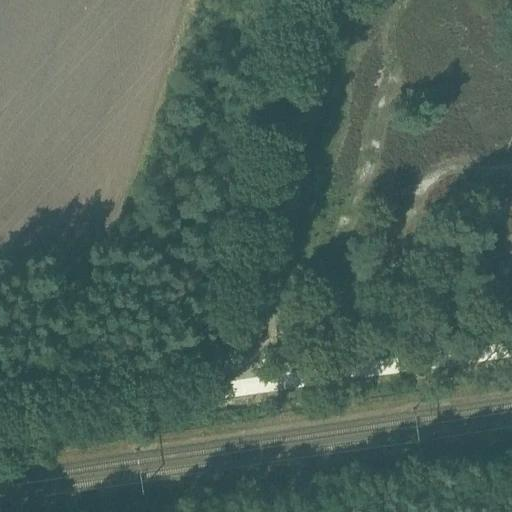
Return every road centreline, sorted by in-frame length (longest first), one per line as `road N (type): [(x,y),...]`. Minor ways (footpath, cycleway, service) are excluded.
road 1 (unclassified): [(0,424),(227,391),(325,0)]
road 2 (track): [(237,354),(511,213)]
